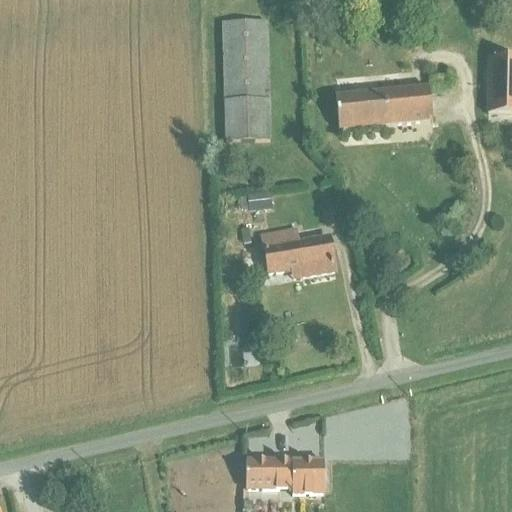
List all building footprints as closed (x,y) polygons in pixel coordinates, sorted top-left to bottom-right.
[(267,25),(221,26),(224,146),(271,145),(267,25)] [(291,66),(307,67),(308,50),(291,50),(291,66)] [(511,62),(487,62),(486,118),(511,117),(511,62)] [(428,90),(335,100),(338,135),(432,126),(428,90)] [(246,199),(239,200),(240,213),(248,212),(248,214),(271,211),(269,195),(246,197),(246,199)] [(296,232),(261,238),(268,278),(301,272),(302,281),(335,276),(328,239),(298,244),(296,232)] [(330,502),(331,467),(243,464),(242,499),(330,502)]
